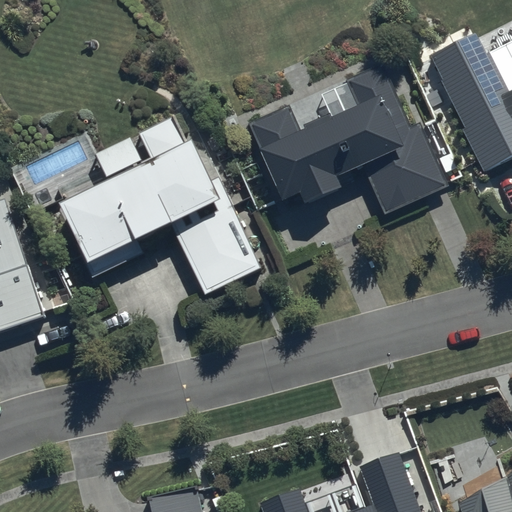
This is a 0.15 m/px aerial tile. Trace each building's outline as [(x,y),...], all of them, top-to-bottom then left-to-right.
[(476,36),(430,54),(443,82),(440,84),(483,173),(511,159),(511,43),(486,56),(476,36)] [(288,107),(250,125),(262,150),(257,151),(282,205),(300,197),(305,206),(340,190),(336,181),(364,168),(386,214),(445,187),(417,125),(408,130),(379,67),(347,82),(349,87),(322,99),(330,117),(302,130),(303,132),(300,133),(288,107)] [(86,133),(12,167),(32,215),(57,204),(89,279),(142,256),(137,245),(172,230),(201,298),(260,273),(220,178),(209,182),(192,141),(187,143),(175,117),(95,154),(86,133)] [(0,332),(46,319),(5,202),(0,203),(0,332)] [(298,490),(259,505),(261,511),(418,511),(397,455),(359,469),(374,507),(365,510),(355,486),(304,506),(298,490)] [(456,502),(459,511),(511,511),(511,471),(508,475),(480,485),(456,502)] [(199,511),(195,491),(148,501),(150,511),(199,511)]
